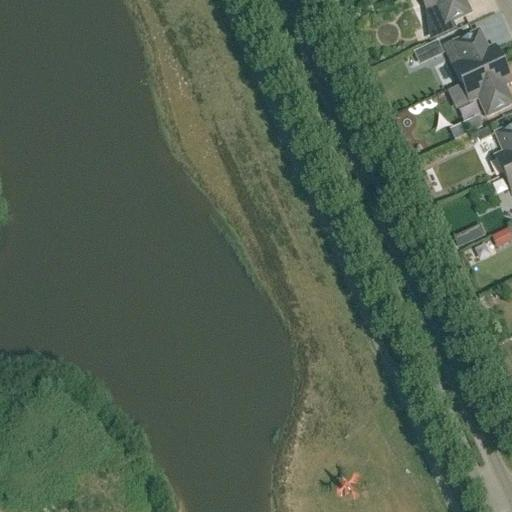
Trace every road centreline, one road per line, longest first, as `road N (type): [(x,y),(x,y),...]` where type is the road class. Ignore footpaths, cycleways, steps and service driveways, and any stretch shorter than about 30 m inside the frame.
road 1 (unclassified): [(258,0),(490,511)]
road 2 (unclassified): [(511,497),(285,0)]
